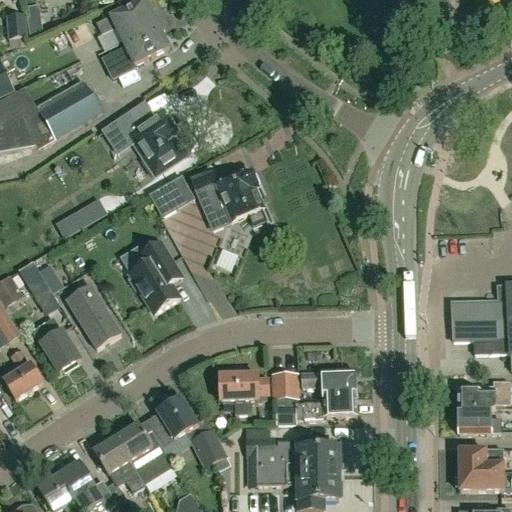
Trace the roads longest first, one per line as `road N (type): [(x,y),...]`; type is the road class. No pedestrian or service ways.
road 1 (residential): [(404,326),(245,333),(175,358),(0,476)]
road 2 (tertiary): [(409,153),(246,51),(209,0)]
road 3 (secondary): [(406,511),(404,326)]
road 4 (secondary): [(409,153),(434,116),(511,65)]
road 5 (secondary): [(402,284),(400,189),(409,153)]
